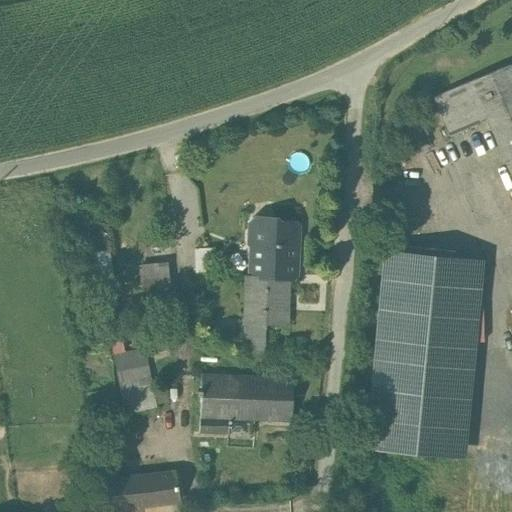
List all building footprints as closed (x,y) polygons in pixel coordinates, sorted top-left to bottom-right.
[(450,140),(511,115),(511,75),(436,105),(450,140)] [(511,116),(488,127),(511,180),(511,116)] [(299,217),(254,214),(250,268),(296,271),(299,217)] [(464,451),(485,252),(390,242),(370,442),(464,451)] [(215,245),(196,248),(199,269),(218,266),(215,245)] [(167,260),(142,261),(144,288),(169,286),(167,260)] [(293,317),(296,271),(250,268),(248,314),(293,317)] [(243,323),(242,352),(263,353),(264,324),(243,323)] [(146,345),(116,354),(123,379),(154,370),(146,345)] [(296,375),(202,371),(200,410),(295,414),(296,375)] [(179,469),(107,474),(109,509),(181,503),(179,469)]
